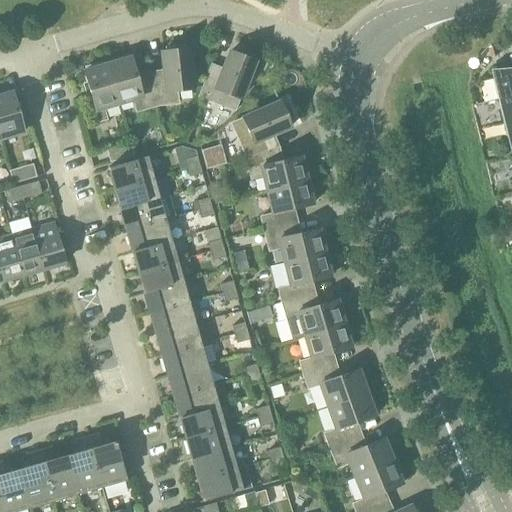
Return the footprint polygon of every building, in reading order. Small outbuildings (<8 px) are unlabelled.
[(164,75),(150,77),(156,106),(177,103),(176,91),(192,89),(188,49),(184,49),(183,46),(166,48),(166,51),(162,52),(164,75)] [(209,69),(199,96),(220,105),(235,111),(240,99),(255,62),(250,60),(252,57),(235,50),(234,53),(230,52),(221,74),(209,69)] [(115,62),(107,65),(118,104),(133,99),(136,111),(156,106),(150,77),(137,81),(131,58),(128,59),(127,56),(114,59),(115,62)] [(103,108),(118,104),(107,65),(99,67),(98,64),(85,67),(86,71),(83,72),(98,123),(107,120),(103,108)] [(500,100),(505,98),(511,96),(511,70),(498,71),(501,82),(495,83),(500,100)] [(0,138),(23,132),(12,93),(9,94),(8,91),(0,92),(0,138)] [(511,96),(505,98),(506,105),(501,107),(505,122),(511,120),(511,96)] [(279,103),(242,119),(242,117),(229,123),(245,159),(246,159),(274,149),(268,137),(290,127),(288,123),(291,122),(284,105),(281,107),(279,103)] [(110,162),(133,156),(129,143),(106,150),(110,162)] [(200,151),(206,170),(226,164),(220,145),(200,151)] [(277,162),(274,149),(246,159),(251,178),(263,175),(266,190),(306,181),(304,172),(307,171),(304,159),(301,160),(300,157),(277,162)] [(107,168),(114,189),(153,178),(147,156),(107,168)] [(186,168),(199,165),(196,156),(184,160),(186,168)] [(12,184),(36,177),(32,164),(9,171),(12,184)] [(201,173),(199,165),(186,168),(189,177),(201,173)] [(114,189),(120,210),(159,199),(153,178),(114,189)] [(260,217),(263,229),(292,223),(289,211),(312,205),(311,202),(314,201),(311,188),(308,189),(306,181),(266,190),(272,214),(260,217)] [(37,182),(19,187),(22,199),(41,193),(37,182)] [(19,187),(3,192),(6,203),(22,199),(19,187)] [(169,196),(159,199),(120,210),(125,231),(165,220),(175,217),(169,196)] [(198,210),(211,206),(208,198),(196,201),(198,210)] [(213,215),(211,206),(198,210),(201,219),(213,215)] [(171,240),(165,220),(125,231),(131,252),(171,240)] [(281,248),(284,263),(323,253),(321,245),(325,244),(322,231),(318,232),(318,229),(295,235),(292,223),(263,229),(269,251),(281,248)] [(53,224),(32,231),(43,269),(51,266),(52,269),(63,266),(63,263),(64,263),(53,224)] [(32,231),(11,236),(23,277),(35,274),(34,271),(43,269),(32,231)] [(11,236),(0,239),(0,276),(1,281),(10,278),(11,281),(23,277),(11,236)] [(210,252),(223,248),(220,239),(208,243),(210,252)] [(177,261),(171,240),(131,252),(137,272),(177,261)] [(225,256),(223,248),(210,252),(212,260),(225,256)] [(326,262),(323,253),(284,263),(290,286),(278,289),(281,303),(310,295),(306,283),(329,277),(329,274),(332,273),(329,261),(326,262)] [(183,282),(177,261),(137,272),(143,293),(183,282)] [(246,261),(234,264),(236,274),(248,271),(246,261)] [(222,293),(235,289),(232,281),(219,284),(222,293)] [(143,293),(149,314),(189,303),(183,282),(143,293)] [(237,298),(235,289),(222,293),(224,302),(237,298)] [(292,339),(304,335),(343,324),(340,315),(344,314),(340,302),(337,303),(336,300),(313,307),(310,295),(281,303),(292,339)] [(195,323),(189,303),(149,314),(155,335),(195,323)] [(261,321),(257,309),(247,313),(250,324),(261,321)] [(201,344),(195,323),(155,335),(161,355),(201,344)] [(234,335),(246,331),(244,323),(231,326),(234,335)] [(303,375),(331,366),(327,354),(350,348),(349,344),(352,343),(349,331),(345,332),(343,324),(304,335),(311,359),(299,362),(303,375)] [(249,340),(246,331),(234,335),(236,343),(249,340)] [(207,365),(201,344),(161,355),(167,376),(207,365)] [(246,376),(258,373),(256,364),(243,368),(246,376)] [(213,386),(207,365),(167,376),(173,397),(213,386)] [(319,384),(327,407),(365,393),(363,385),(366,384),(362,372),(358,373),(357,370),(335,378),(331,366),(303,375),(307,388),(319,384)] [(261,381),(258,373),(246,376),(248,385),(261,381)] [(219,406),(213,386),(173,397),(179,418),(219,406)] [(356,436),(352,425),(374,417),(373,414),(376,412),(372,400),(368,401),(365,393),(327,407),(336,430),(324,434),(328,447),(356,436)] [(225,427),(219,406),(179,418),(185,438),(225,427)] [(258,418),(270,414),(268,406),(255,409),(258,418)] [(273,423),(270,414),(258,418),(260,426),(273,423)] [(230,448),(225,427),(185,438),(191,459),(230,448)] [(99,433),(87,436),(101,488),(126,481),(116,443),(109,445),(105,438),(101,440),(99,433)] [(72,455),(66,457),(77,495),(101,488),(87,436),(75,440),(77,447),(72,448),(72,455)] [(349,463),(355,477),(392,462),(388,454),(392,452),(387,440),(384,442),(382,439),(360,448),(356,436),(328,447),(337,467),(349,463)] [(50,447),(38,450),(53,502),(77,495),(66,457),(61,459),(57,452),(52,454),(50,447)] [(267,451),(269,459),(282,456),(280,447),(267,451)] [(191,459),(197,480),(236,469),(230,448),(191,459)] [(24,469),(18,471),(29,509),(53,502),(38,450),(26,454),(28,461),(24,462),(24,469)] [(272,468),(285,464),(282,456),(269,459),(272,468)] [(2,461),(0,461),(0,499),(3,511),(17,511),(29,509),(18,471),(12,473),(8,466),(4,467),(2,461)] [(395,470),(392,462),(355,477),(364,500),(352,504),(355,511),(368,511),(384,505),(379,494),(401,485),(400,482),(403,480),(398,468),(395,470)] [(245,466),(236,469),(197,480),(203,502),(243,490),(251,488),(245,466)] [(283,486),(275,488),(279,501),(287,498),(283,486)] [(307,488),(304,494),(314,500),(318,494),(307,488)] [(264,489),(254,492),(258,504),(259,507),(268,505),(264,489)] [(247,507),(258,504),(254,492),(244,495),(247,507)] [(203,511),(217,511),(215,503),(202,507),(203,511)]
